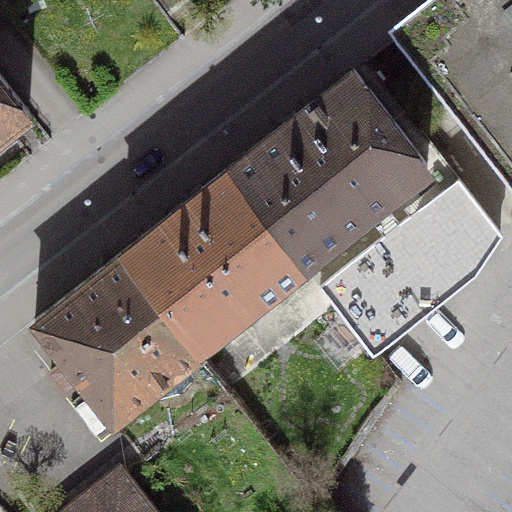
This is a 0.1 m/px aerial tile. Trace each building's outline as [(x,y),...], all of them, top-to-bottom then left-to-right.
[(511,12),(486,34),(462,5),(408,48),(511,182),(511,12)] [(440,153),(365,58),(227,167),(301,263),(313,279),(378,228),(383,234),(398,222),(393,216),(419,195),(407,179),(440,153)] [(0,133),(29,111),(0,74),(0,133)] [(301,263),(227,167),(121,250),(200,342),(301,263)] [(372,352),(474,271),(501,231),(458,175),(398,222),(383,234),(319,285),(372,352)] [(206,348),(200,342),(121,250),(33,320),(65,359),(50,372),(65,391),(81,379),(113,419),(206,348)] [(511,511),(511,347),(384,511),(511,511)] [(153,511),(119,469),(64,511),(153,511)]
